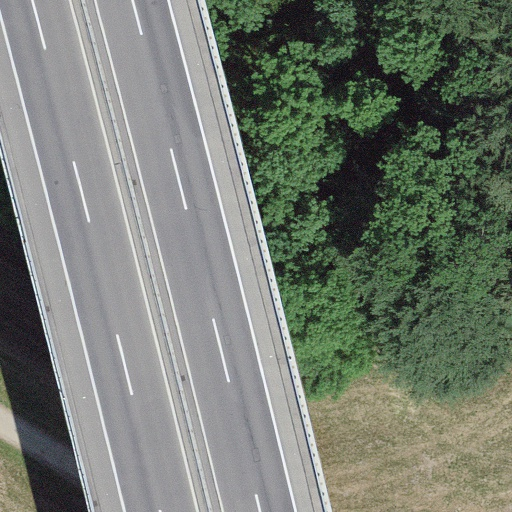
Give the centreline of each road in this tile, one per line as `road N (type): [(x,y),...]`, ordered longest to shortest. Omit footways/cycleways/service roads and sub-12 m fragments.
road 1 (motorway): [(263,511),(130,0)]
road 2 (motorway): [(32,0),(159,511)]
